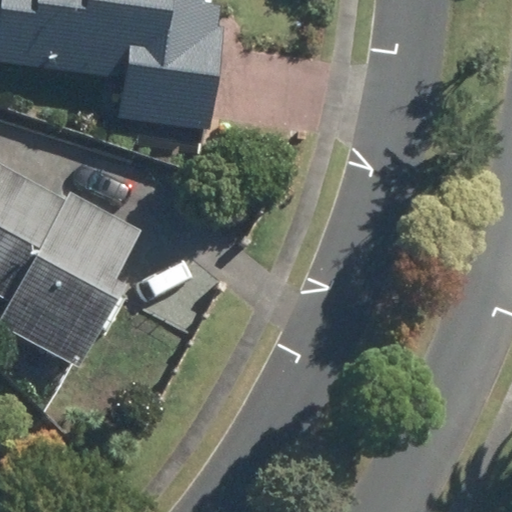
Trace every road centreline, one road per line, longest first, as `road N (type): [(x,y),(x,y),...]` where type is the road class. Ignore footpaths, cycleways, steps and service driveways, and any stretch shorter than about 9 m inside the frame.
road 1 (residential): [(205,511),(260,446),(345,295),(385,177),(413,0)]
road 2 (residential): [(511,232),(463,364),(377,511)]
